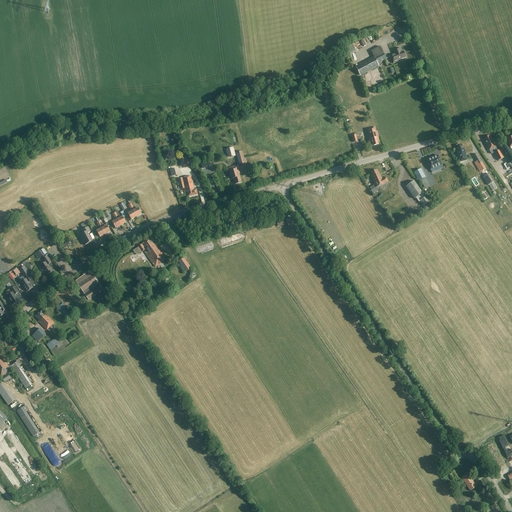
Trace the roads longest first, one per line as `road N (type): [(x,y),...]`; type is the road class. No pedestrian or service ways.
road 1 (unclassified): [(511,511),(479,465),(451,443),(281,185)]
road 2 (tertiary): [(89,260),(168,216),(281,185)]
road 3 (tertiary): [(281,185),(445,137)]
road 4 (unclassified): [(445,137),(395,0)]
